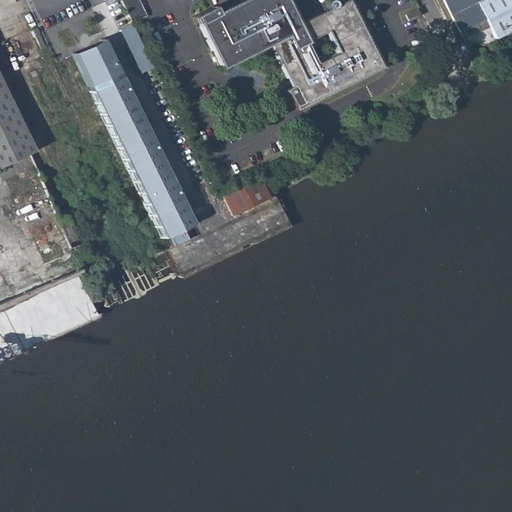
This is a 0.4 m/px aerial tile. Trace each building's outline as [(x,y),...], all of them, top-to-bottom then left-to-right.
[(136,0),(119,0),(126,14),(130,22),(144,15),(136,0)] [(210,8),(192,17),(216,66),(266,41),(286,81),(280,84),(282,88),(288,86),(289,87),(281,91),(290,108),(373,68),(367,54),(364,50),(342,5),(293,29),(292,26),(288,17),(287,15),(293,12),(286,0),(244,0),(243,1),(214,15),(210,8)] [(242,0),(243,1),(244,0),(286,0),(293,12),(287,15),(288,17),(296,13),(289,0),(242,0)] [(511,29),(511,0),(442,0),(457,31),(460,30),(463,35),(476,29),(474,23),(482,20),(492,39),(511,29)] [(341,3),(292,26),(293,29),(342,5),(341,3)] [(144,15),(130,22),(131,25),(145,18),(144,15)] [(132,26),(119,32),(137,69),(150,63),(132,26)] [(62,54),(61,54),(107,149),(152,238),(164,233),(177,226),(181,224),(112,84),(91,40),(89,40),(90,43),(77,50),(63,56),(62,54)] [(0,165),(28,152),(32,151),(0,86),(0,165)] [(259,181),(221,199),(231,218),(268,201),(259,181)] [(56,219),(67,245),(75,241),(64,216),(56,219)]
